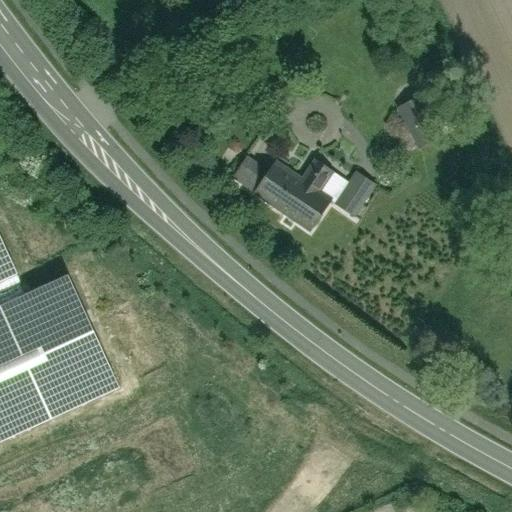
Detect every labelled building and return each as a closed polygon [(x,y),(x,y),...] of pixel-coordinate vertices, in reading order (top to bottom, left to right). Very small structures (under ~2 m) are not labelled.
[(430,93),(398,109),(418,149),(450,134),(430,93)] [(256,156),(234,185),(254,200),(276,171),(256,156)] [(283,164),(256,202),(312,242),(339,203),(283,164)] [(340,212),(359,225),(381,192),(362,179),(340,212)] [(0,281),(18,273),(0,231),(0,281)] [(0,439),(119,387),(70,279),(0,309),(0,439)]
